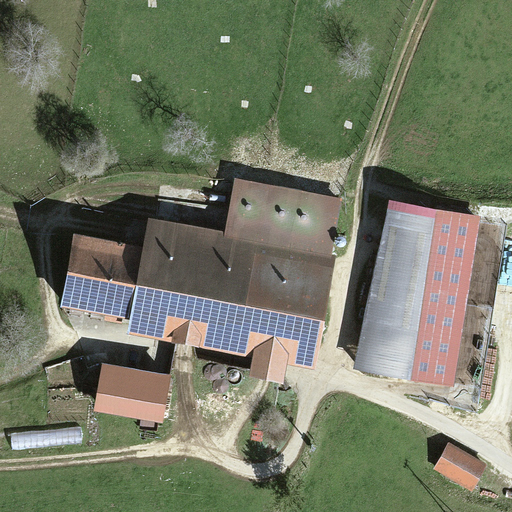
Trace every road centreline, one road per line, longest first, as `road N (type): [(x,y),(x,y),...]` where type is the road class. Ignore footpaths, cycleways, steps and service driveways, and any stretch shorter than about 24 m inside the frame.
road 1 (track): [(321,376),(364,181),(429,0)]
road 2 (track): [(0,463),(185,448),(263,466),(288,453),(321,376)]
road 3 (track): [(58,338),(321,376)]
road 4 (track): [(321,376),(395,403),(511,465)]
road 5 (track): [(0,377),(48,357),(58,338),(42,222)]
